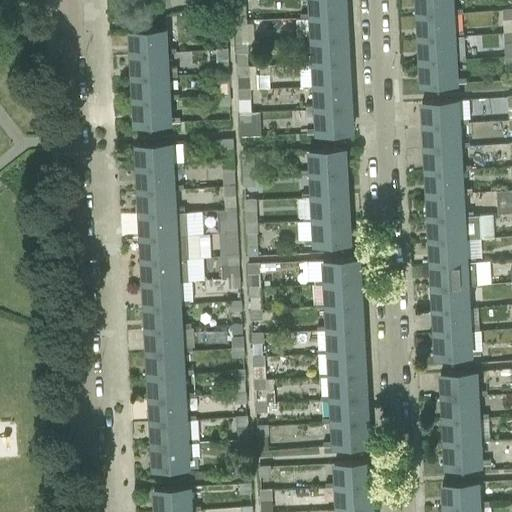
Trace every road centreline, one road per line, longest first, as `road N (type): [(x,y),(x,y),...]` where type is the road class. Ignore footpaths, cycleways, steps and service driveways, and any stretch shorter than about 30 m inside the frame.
road 1 (residential): [(403,511),(375,0)]
road 2 (residential): [(92,511),(68,0)]
